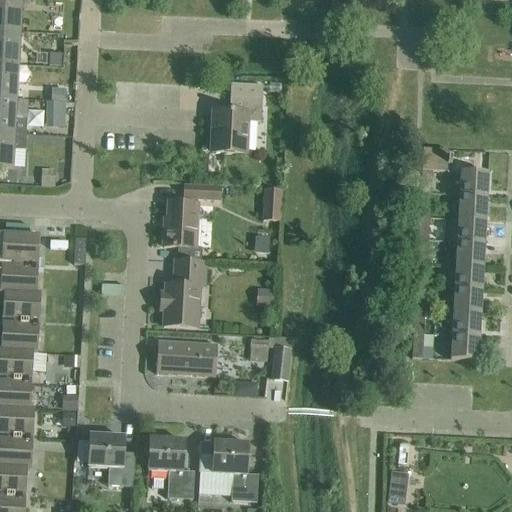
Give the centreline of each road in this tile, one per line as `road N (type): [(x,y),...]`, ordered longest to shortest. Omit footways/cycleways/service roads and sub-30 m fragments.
road 1 (residential): [(276,411),(125,402),(133,224),(122,213),(78,207)]
road 2 (residential): [(78,207),(88,0)]
road 3 (residential): [(372,418),(511,423)]
